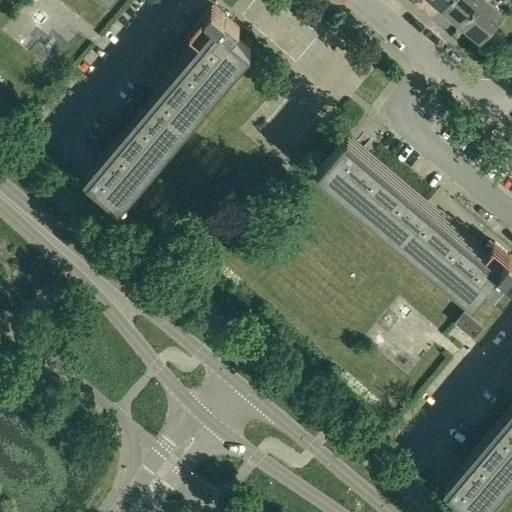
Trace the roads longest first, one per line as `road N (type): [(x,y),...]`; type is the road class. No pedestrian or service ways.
road 1 (primary): [(0,195),(194,407)]
road 2 (primary): [(224,372),(0,193)]
road 3 (residential): [(430,60),(389,112),(511,214)]
road 4 (residential): [(53,140),(175,0)]
road 5 (primary): [(388,511),(247,392)]
road 6 (residential): [(511,332),(414,449)]
road 7 (primary): [(218,428),(332,511)]
road 8 (unclassified): [(194,407),(122,511)]
